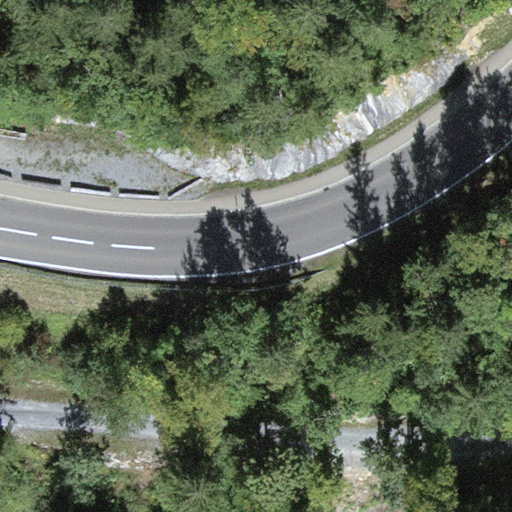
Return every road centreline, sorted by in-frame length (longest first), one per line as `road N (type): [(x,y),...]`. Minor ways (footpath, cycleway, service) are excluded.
road 1 (tertiary): [(0,228),(170,247),(292,232),(373,199),(511,102)]
road 2 (unclassified): [(0,412),(229,418),(511,402)]
